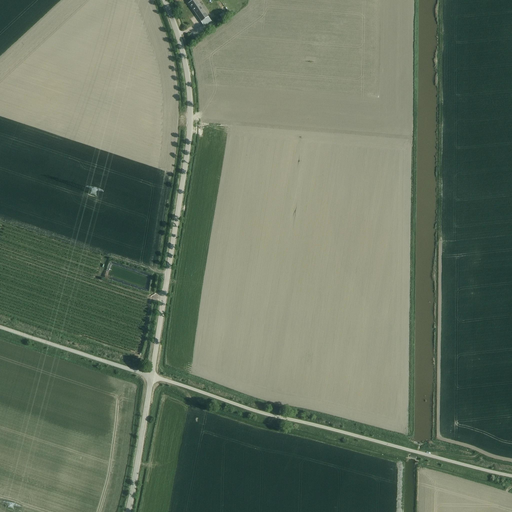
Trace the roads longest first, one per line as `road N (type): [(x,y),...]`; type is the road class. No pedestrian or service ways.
road 1 (tertiary): [(152,377),(190,124),(183,53),(164,0)]
road 2 (unclassified): [(511,475),(256,412),(152,377)]
road 3 (unclassified): [(152,377),(0,327)]
road 4 (tertiary): [(125,511),(152,377)]
